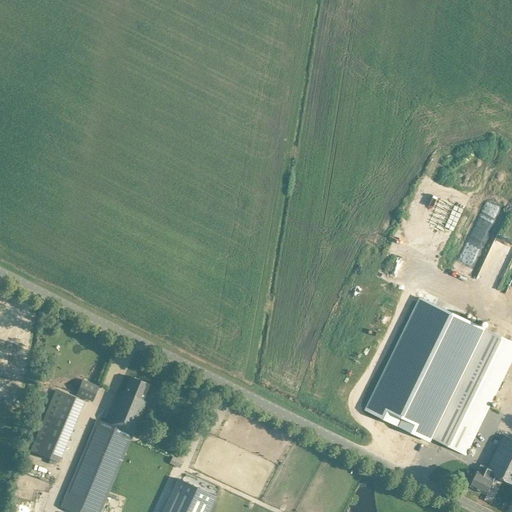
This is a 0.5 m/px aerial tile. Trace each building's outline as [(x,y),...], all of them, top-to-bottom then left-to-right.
[(511,342),(421,298),(367,410),(429,441),(431,437),(466,454),(511,359),(511,342)] [(0,311),(0,365),(17,318),(0,311)] [(97,418),(59,506),(74,511),(100,511),(109,491),(130,441),(133,435),(139,438),(148,415),(142,412),(144,407),(146,402),(147,401),(143,400),(144,396),(149,384),(131,376),(127,386),(124,392),(120,391),(107,423),(97,418)] [(83,380),(77,395),(93,402),(99,387),(83,380)] [(45,412),(30,451),(59,462),(75,425),(45,412)] [(481,464),(477,471),(470,486),(487,494),(496,476),(511,483),(511,438),(504,435),(488,468),(481,464)] [(160,511),(209,511),(216,497),(177,478),(160,511)]
